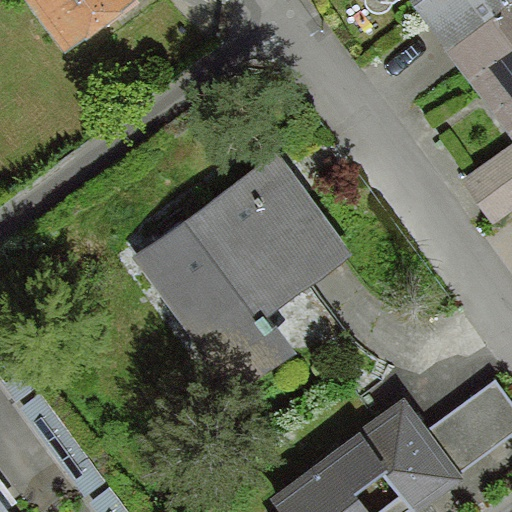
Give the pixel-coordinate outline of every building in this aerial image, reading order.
[(41,0),(70,37),(119,0),(41,0)] [(420,0),(452,43),(511,0),(420,0)] [(511,127),(511,0),(452,43),(511,127)] [(511,150),(470,180),(496,216),(511,204),(511,150)] [(264,311),(348,251),(281,156),(141,254),(236,390),(292,351),(264,311)] [(399,387),(270,484),(292,511),(390,511),(458,465),(399,387)]
